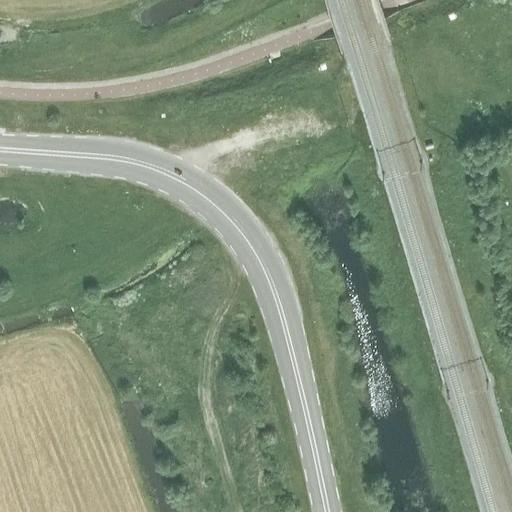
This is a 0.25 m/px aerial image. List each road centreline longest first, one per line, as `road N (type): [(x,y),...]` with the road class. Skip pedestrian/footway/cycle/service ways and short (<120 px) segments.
road 1 (secondary): [(326,511),(279,311),(239,231),(194,189),(160,171),(21,152)]
road 2 (track): [(239,231),(215,338),(215,393),(245,511)]
